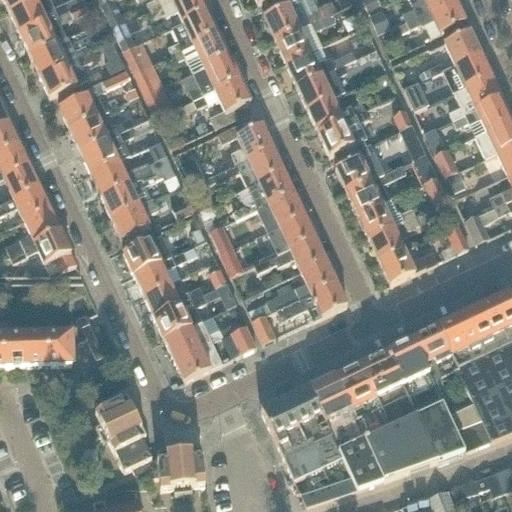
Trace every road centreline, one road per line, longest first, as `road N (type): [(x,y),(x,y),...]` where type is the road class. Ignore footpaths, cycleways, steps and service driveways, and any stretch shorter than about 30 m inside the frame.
road 1 (residential): [(0,65),(157,398),(188,413),(220,400)]
road 2 (residential): [(376,326),(222,0)]
road 3 (residential): [(220,400),(376,326)]
road 4 (residential): [(351,511),(511,454)]
road 5 (residential): [(376,326),(511,262)]
road 6 (residential): [(267,511),(220,400)]
